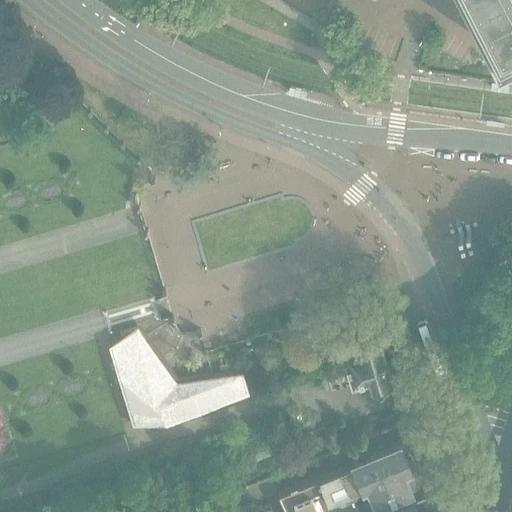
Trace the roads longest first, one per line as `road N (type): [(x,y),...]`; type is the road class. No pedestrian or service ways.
road 1 (tertiary): [(28,0),(190,105),(347,164),(383,189),(416,243),(501,484)]
road 2 (tertiary): [(511,142),(290,113),(155,55),(76,0)]
